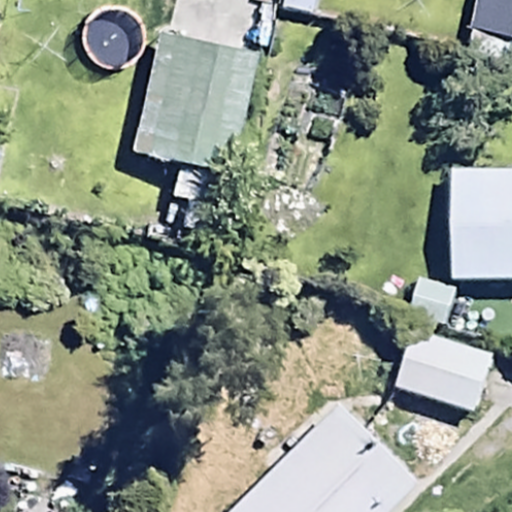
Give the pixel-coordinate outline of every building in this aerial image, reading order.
[(511,0),(473,0),(468,26),(511,35),(511,0)] [(122,155),(171,165),(164,202),(178,204),(172,235),(204,241),(217,174),(225,176),(250,49),(147,29),(122,155)] [(511,163),(442,162),(440,282),(511,283),(511,163)] [(492,354),(404,331),(388,391),(477,414),(492,354)] [(385,511),(413,484),(332,402),(220,511),(385,511)]
